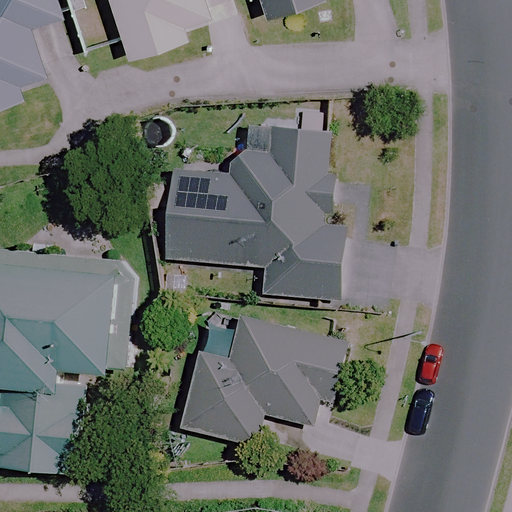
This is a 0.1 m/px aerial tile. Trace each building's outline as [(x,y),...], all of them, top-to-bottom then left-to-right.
[(0,0),(0,102),(21,96),(18,85),(40,78),(25,28),(57,18),(51,0),(0,0)] [(106,0),(125,57),(185,38),(179,20),(205,12),(200,0),(106,0)] [(253,0),(257,15),(317,0),(253,0)] [(337,173),(326,173),(328,130),(272,127),(270,155),(234,153),(232,174),(172,170),(167,260),(264,266),(262,296),(338,300),(342,228),(334,227),(337,173)] [(0,466),(78,473),(87,372),(121,375),(131,264),(0,252),(0,466)] [(324,401),(336,404),(349,340),(240,319),(233,356),(192,348),(176,429),(257,445),(263,416),(318,427),(324,401)]
